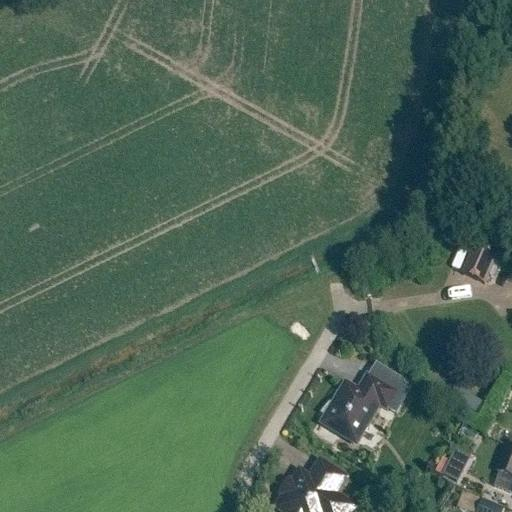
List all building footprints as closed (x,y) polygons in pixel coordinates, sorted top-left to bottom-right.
[(498,256),(476,246),(462,277),(485,287),(498,256)] [(387,413),(397,396),(368,378),(359,393),(346,385),(332,407),(330,406),(322,416),(326,418),(321,427),(353,446),(358,445),(380,409),(387,413)] [(470,398),(463,409),(477,418),(484,407),(470,398)] [(496,476),(511,482),(511,449),(507,447),(496,476)] [(458,483),(470,458),(453,450),(441,475),(458,483)] [(300,475),(277,511),(279,511),(353,511),(354,510),(335,497),(346,481),(321,465),(311,482),(300,475)] [(404,511),(388,501),(380,511),(404,511)] [(503,511),(504,511),(482,502),(478,511),(503,511)]
